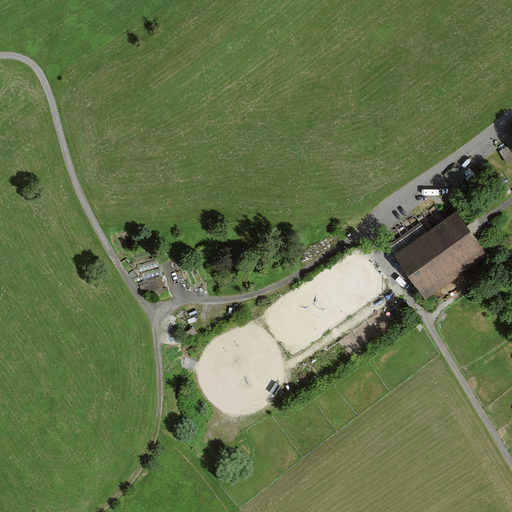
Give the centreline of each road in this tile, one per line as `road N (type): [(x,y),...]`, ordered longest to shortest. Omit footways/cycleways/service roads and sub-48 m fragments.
road 1 (track): [(153,312),(97,233),(35,68),(24,57),(0,55)]
road 2 (track): [(153,312),(254,294),(333,252),(367,222)]
road 3 (track): [(100,511),(153,446),(153,312)]
road 4 (residential): [(367,222),(511,115)]
